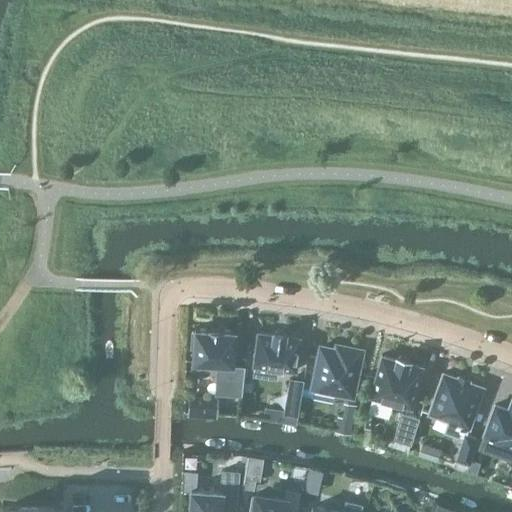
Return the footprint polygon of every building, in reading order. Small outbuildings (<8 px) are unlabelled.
[(227,372),(227,367),(231,367),(231,364),(232,364),(234,331),(235,331),(235,330),(195,327),(195,329),(195,331),(192,330),(191,347),(194,347),(193,360),(217,362),(217,372),(227,372)] [(272,334),(257,332),(253,364),(295,369),(299,337),(285,335),(285,332),(272,330),(272,334)] [(343,351),(321,346),(312,386),(351,394),(361,350),(344,346),(343,351)] [(396,359),(381,354),(370,394),(411,405),(422,366),(408,362),(409,358),(397,355),(396,359)] [(243,368),(231,367),(227,367),(227,372),(225,393),(241,394),(243,368)] [(429,412),(468,426),(482,386),(443,372),(429,412)] [(301,390),(288,388),(284,412),(296,414),(301,390)] [(203,397),(189,396),(188,410),(202,411),(203,397)] [(500,454),(503,445),(511,448),(511,398),(508,409),(495,404),(479,447),(500,454)] [(418,417),(401,412),(394,436),(410,441),(418,417)] [(354,418),(337,415),(335,430),(351,433),(354,418)] [(468,461),(477,438),(464,433),(456,457),(468,461)] [(322,470),(310,467),(308,479),(320,481),(322,470)] [(235,511),(238,471),(222,469),(220,489),(191,487),(188,511),(235,511)] [(256,479),(244,477),(243,487),(254,489),(256,479)] [(296,511),(299,491),(285,488),(284,497),(256,493),(255,495),(252,495),(249,511),(253,511),(252,511),(296,511)] [(359,511),(361,504),(346,500),(342,511),(336,511),(312,506),(310,511),(359,511)]
